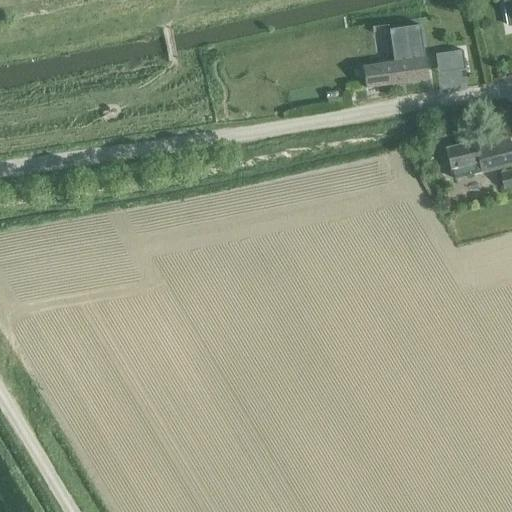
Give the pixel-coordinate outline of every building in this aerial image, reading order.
[(511,0),(501,0),(506,25),(511,23),(511,0)] [(392,64),(363,67),(365,87),(425,80),(421,52),(418,26),(388,30),(391,56),(392,64)] [(462,51),(453,52),(455,71),(464,70),(462,51)] [(511,164),(505,142),(474,149),(473,145),(444,152),(448,169),(453,168),(456,179),(484,172),(488,170),(511,164)] [(511,170),(498,173),(501,189),(511,187),(511,170)]
